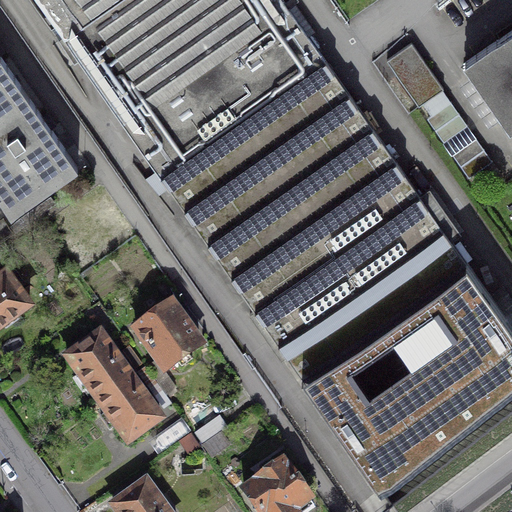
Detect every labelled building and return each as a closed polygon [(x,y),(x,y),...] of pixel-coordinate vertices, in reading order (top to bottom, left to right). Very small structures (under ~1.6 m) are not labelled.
[(38,0),(64,36),(53,44),(69,67),(76,61),(155,173),(150,177),(375,494),(511,397),(511,322),(282,0),(38,0)] [(511,39),(465,70),(510,138),(511,136),(511,39)] [(419,47),(395,62),(467,175),(491,160),(419,47)] [(0,109),(24,92),(0,57),(0,109)] [(81,172),(24,92),(0,109),(0,188),(5,195),(0,198),(0,208),(10,222),(81,172)] [(6,266),(0,269),(0,319),(2,318),(5,323),(18,314),(14,309),(29,298),(6,266)] [(173,306),(136,332),(163,371),(177,361),(181,368),(192,360),(187,353),(200,345),(173,306)] [(99,334),(67,357),(80,375),(74,380),(83,392),(89,388),(98,401),(130,377),(99,334)] [(160,419),(130,377),(98,401),(106,412),(100,417),(109,430),(115,425),(128,443),(160,419)] [(219,415),(195,433),(204,445),(221,433),(228,428),(219,415)] [(221,433),(204,445),(211,455),(228,443),(221,433)] [(283,463),(244,491),(259,511),(305,511),(314,506),(283,463)] [(166,511),(145,483),(113,506),(117,511),(166,511)]
